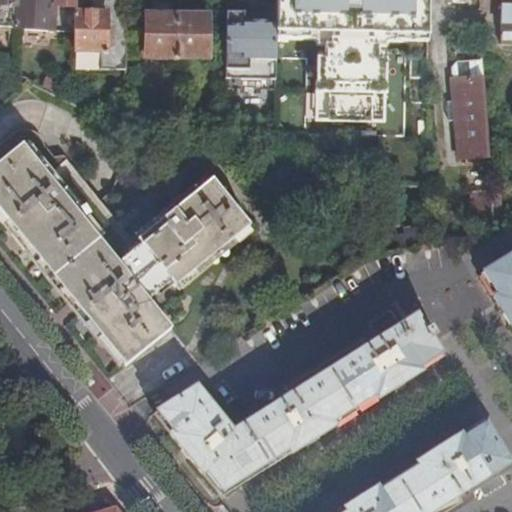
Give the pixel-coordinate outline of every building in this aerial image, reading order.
[(0,0),(0,5),(14,6),(14,29),(52,31),(54,6),(74,7),(74,0),(0,0)] [(511,0),(452,0),(452,1),(465,2),(464,0),(501,0),(501,30),(511,30),(511,0)] [(327,49),(328,2),(297,1),(296,49),(327,49)] [(360,3),(328,2),(327,49),(359,50),(360,3)] [(0,27),(14,29),(14,6),(0,5),(0,27)] [(421,15),(381,13),(380,55),(407,56),(421,56),(421,15)] [(75,14),(75,52),(108,53),(108,14),(75,14)] [(144,58),(176,59),(176,15),(145,15),(144,58)] [(176,15),(176,59),(207,60),(208,16),(176,15)] [(275,61),(276,23),(242,22),(241,60),(275,61)] [(359,50),(327,49),(327,62),(358,64),(359,50)] [(407,56),(380,55),(379,71),(407,71),(407,56)] [(451,80),(453,102),(455,121),(458,159),(464,159),(488,157),(482,77),(451,80)] [(37,79),(35,87),(54,96),(57,85),(37,79)] [(75,96),(75,107),(84,112),(84,97),(75,96)] [(455,121),(453,102),(446,103),(448,121),(455,121)] [(358,137),(378,137),(379,110),(359,109),(358,137)] [(250,226),(212,180),(136,240),(140,245),(118,263),(109,253),(120,243),(111,231),(118,225),(100,201),(80,216),(66,200),(85,185),(63,158),(52,157),(45,173),(22,145),(0,163),(0,212),(101,337),(124,366),(171,329),(147,300),(171,282),(174,286),(250,226)] [(488,166),(488,157),(464,159),(464,167),(488,166)] [(473,233),(492,229),(490,193),(469,194),(473,233)] [(430,242),(426,225),(402,230),(402,236),(376,241),(376,253),(430,242)] [(511,253),(483,271),(497,293),(493,297),(511,327),(511,253)] [(425,329),(416,315),(232,431),(196,386),(158,411),(172,430),(169,433),(202,474),(206,470),(222,490),(284,452),(287,456),(334,426),(331,421),(374,395),(377,399),(420,371),(417,367),(439,352),(430,338),(435,335),(430,326),(425,329)] [(431,511),(508,463),(484,425),(462,438),(459,435),(416,462),(418,466),(378,492),(376,488),(343,508),(346,511),(345,511),(431,511)]
